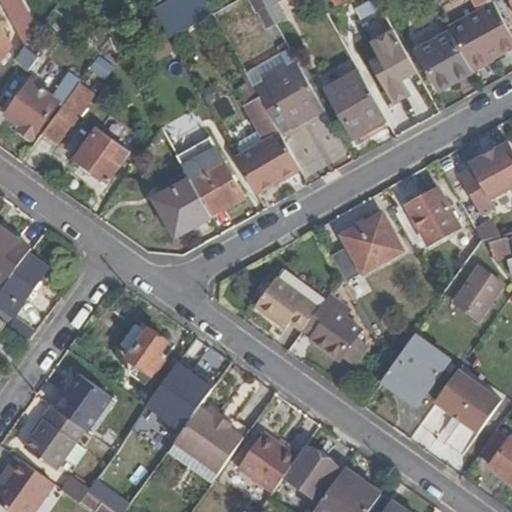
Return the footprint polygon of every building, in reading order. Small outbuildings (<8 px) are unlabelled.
[(178,0),(157,12),(172,39),(216,14),(207,0),(178,0)] [(253,0),(268,27),(277,22),(264,0),(253,0)] [(280,1),(281,0),(264,0),(277,22),(279,25),(290,18),(280,1)] [(377,0),(359,7),(364,21),(386,12),(381,0),(377,0)] [(494,1),(494,0),(475,0),(480,8),(494,1)] [(475,72),(511,51),(511,32),(497,6),(452,30),(475,71),(475,72)] [(0,67),(14,48),(2,30),(7,23),(0,18),(0,67)] [(443,88),(475,71),(452,30),(421,47),(443,88)] [(28,46),(19,60),(31,69),(40,56),(28,46)] [(282,133),(326,109),(293,50),(284,55),(291,66),(256,86),(261,96),(282,133)] [(378,64),(362,73),(387,116),(402,107),(378,64)] [(356,139),(389,120),(387,116),(362,73),(330,91),(356,139)] [(54,120),(81,82),(83,80),(74,74),(56,99),(33,83),(10,115),(26,127),(23,131),(35,140),(51,118),(54,120)] [(54,120),(44,135),(60,146),(74,125),(77,127),(99,95),(81,82),(54,120)] [(238,93),(245,105),(261,96),(256,86),(254,83),(238,93)] [(263,191),(302,169),(282,133),(261,96),(245,105),(268,143),(244,157),(263,191)] [(74,162),(106,186),(130,155),(99,130),(74,162)] [(180,157),(183,162),(193,181),(213,218),(247,199),(213,139),(180,157)] [(511,191),(511,142),(511,141),(474,162),(477,167),(463,175),(485,214),(499,208),(496,201),(511,191)] [(179,236),(213,218),(193,181),(159,201),(179,236)] [(461,229),(440,190),(409,208),(431,247),(461,229)] [(404,253),(383,216),(346,237),(352,248),(333,258),(348,284),(367,274),(404,253)] [(497,222),(480,229),(487,244),(504,236),(497,222)] [(35,250),(0,225),(0,276),(11,284),(32,255),(35,250)] [(510,245),(508,238),(492,243),(493,250),(510,245)] [(496,260),(484,243),(459,278),(470,287),(459,305),(482,320),(505,286),(487,274),(496,260)] [(32,255),(11,284),(0,299),(0,316),(10,324),(30,338),(37,330),(18,315),(52,270),(32,255)] [(294,321),(306,329),(307,328),(322,307),(329,298),(287,269),(281,278),(280,277),(259,305),(290,327),(294,321)] [(322,307),(307,328),(317,335),(314,339),(341,359),(362,330),(346,318),(352,311),(330,296),(329,298),(322,307)] [(0,337),(10,324),(0,316),(0,337)] [(171,343),(150,328),(147,332),(135,323),(119,346),(130,355),(128,357),(137,364),(130,373),(145,384),(152,375),(155,376),(166,361),(161,357),(171,343)] [(417,337),(386,380),(420,405),(451,361),(417,337)] [(211,373),(189,358),(179,371),(200,386),(211,373)] [(210,393),(200,386),(196,392),(205,398),(210,393)] [(439,425),(469,446),(492,416),(461,393),(439,425)] [(236,420),(205,398),(176,440),(219,472),(244,437),(232,428),(236,420)] [(85,430),(52,406),(43,420),(45,422),(26,448),(56,470),(65,459),(75,466),(85,450),(76,444),(85,430)] [(469,446),(480,454),(498,431),(503,423),(492,416),(469,446)] [(136,438),(165,442),(167,421),(139,417),(136,438)] [(480,454),(477,458),(490,467),(510,440),(498,431),(480,454)] [(272,494),(300,453),(287,444),(284,448),(261,432),(236,467),(272,494)] [(511,441),(510,440),(490,467),(511,482),(511,441)] [(287,478),(317,499),(339,469),(309,447),(287,478)] [(36,511),(55,487),(20,462),(9,477),(12,479),(7,486),(0,494),(0,504),(10,511),(36,511)] [(369,511),(382,494),(346,468),(315,511),(317,511),(369,511)] [(12,479),(9,477),(4,484),(7,486),(12,479)] [(81,505),(89,493),(72,481),(64,494),(81,505)] [(161,511),(167,504),(143,487),(124,511),(161,511)] [(407,511),(390,500),(381,511),(407,511)]
